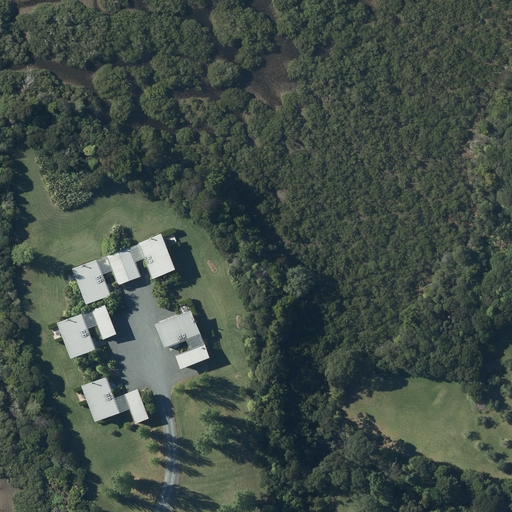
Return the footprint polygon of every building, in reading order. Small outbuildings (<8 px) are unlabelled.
[(167,236),(123,253),(134,282),(145,278),(139,264),(148,260),(157,280),(181,271),(167,236)] [(78,271),(92,306),(115,297),(107,276),(116,272),(122,287),(134,282),(123,253),(78,271)] [(109,307),(64,325),(77,359),(100,350),(92,330),(101,327),(106,341),(120,335),(109,307)] [(195,350),(180,356),(185,370),(214,358),(196,312),(161,326),(170,349),(191,340),(195,350)] [(89,387),(103,422),(133,411),(139,426),(154,420),(143,392),(120,400),(112,378),(89,387)]
